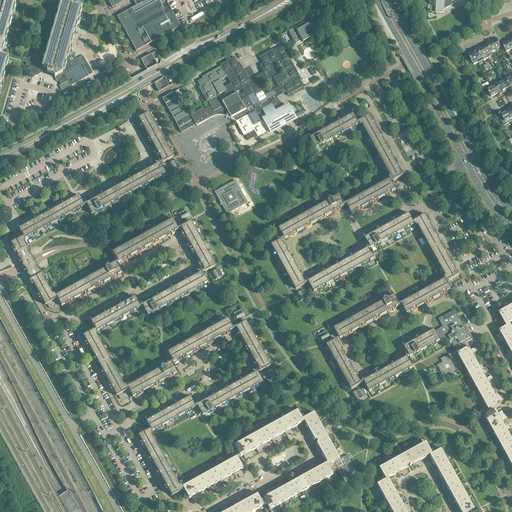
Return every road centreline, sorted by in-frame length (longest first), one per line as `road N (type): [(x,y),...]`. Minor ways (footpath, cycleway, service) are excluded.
road 1 (secondary): [(62,126),(290,0)]
road 2 (residential): [(431,305),(427,330),(404,342),(394,360),(363,373),(345,344),(419,312)]
road 3 (secondary): [(376,0),(465,162)]
road 4 (secondary): [(475,155),(388,0)]
road 5 (residential): [(361,235),(357,249),(311,274),(304,269),(295,239),(336,216),(353,220)]
road 6 (residential): [(0,299),(71,426)]
road 7 (residential): [(450,296),(475,331),(511,422)]
road 8 (residential): [(127,279),(132,267),(165,248),(177,252),(178,273),(132,289)]
road 9 (residential): [(205,381),(207,352),(236,341),(248,370),(210,386)]
